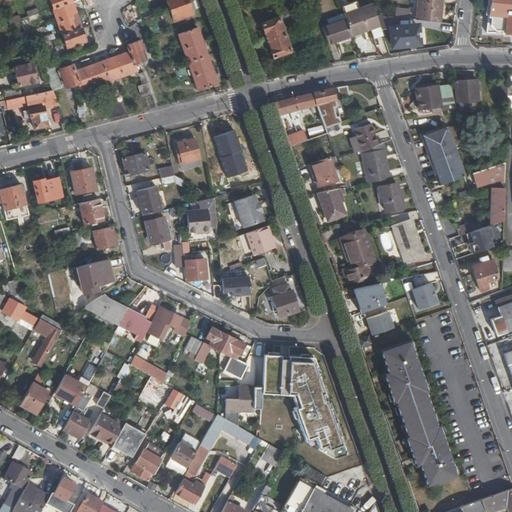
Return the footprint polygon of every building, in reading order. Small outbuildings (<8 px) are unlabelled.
[(14,0),(7,0),(14,14),(20,12),(14,0)] [(440,0),(419,0),(417,18),(441,21),(442,12),(439,11),(440,0)] [(73,1),(54,8),(59,21),(77,14),(73,1)] [(174,19),(193,13),(189,1),(171,8),(174,19)] [(373,2),(344,13),(346,18),(351,32),(366,27),(367,29),(371,28),(381,25),(377,14),(373,2)] [(42,6),(32,9),(34,15),(44,11),(42,6)] [(147,21),(156,18),(154,13),(145,16),(147,21)] [(77,14),(59,21),(63,33),(82,27),(77,14)] [(381,25),(382,29),(390,27),(401,26),(401,17),(377,14),(381,25)] [(264,32),(266,31),(269,39),(288,33),(286,26),(283,27),(280,16),(261,23),(264,32)] [(346,18),(322,27),(328,44),(352,35),(351,32),(346,18)] [(381,25),(371,28),(374,38),(384,34),(382,29),(381,25)] [(390,27),(392,44),(411,42),(409,25),(401,26),(390,27)] [(198,26),(180,33),(185,47),(203,40),(198,26)] [(68,46),(86,40),(82,27),(63,33),(68,46)] [(367,29),(366,27),(351,32),(352,35),(367,29)] [(288,40),(290,39),(288,33),(269,39),(272,47),(270,48),(273,57),(291,51),(288,40)] [(129,42),(132,51),(136,62),(147,58),(141,38),(129,42)] [(203,40),(185,47),(189,60),(207,54),(203,40)] [(166,48),(157,51),(158,56),(168,53),(166,48)] [(132,51),(118,55),(125,74),(138,70),(136,62),(132,51)] [(160,61),(169,58),(168,53),(158,56),(160,61)] [(207,54),(189,60),(194,74),(212,68),(207,54)] [(118,55),(104,60),(110,79),(125,74),(118,55)] [(104,60),(90,65),(96,84),(110,79),(104,60)] [(38,82),(34,62),(16,65),(20,85),(38,82)] [(52,63),(44,67),(51,84),(59,81),(52,63)] [(62,67),(68,87),(80,83),(76,70),(74,63),(62,67)] [(90,65),(76,70),(80,83),(82,89),(96,84),(90,65)] [(199,88),(217,82),(212,68),(194,74),(199,88)] [(499,86),(503,87),(503,98),(507,98),(507,92),(507,83),(508,73),(504,73),(503,76),(499,76),(499,86)] [(149,81),(144,83),(149,93),(154,91),(149,81)] [(477,81),(455,81),(455,104),(457,110),(476,109),(476,100),(477,99),(477,93),(477,81)] [(140,84),(144,95),(149,93),(144,83),(140,84)] [(415,88),(418,107),(430,105),(440,104),(438,84),(415,88)] [(333,86),(314,91),(317,102),(319,108),(322,120),(323,123),(324,126),(342,120),(333,86)] [(338,87),(339,98),(348,97),(347,86),(338,87)] [(20,87),(4,90),(6,99),(22,96),(20,87)] [(6,99),(1,100),(3,108),(28,104),(29,109),(22,110),(24,119),(31,117),(34,116),(36,127),(48,124),(45,108),(60,104),(54,89),(36,93),(32,94),(22,96),(6,99)] [(314,91),(305,94),(308,104),(317,102),(314,91)] [(305,94),(275,102),(283,124),(290,122),(287,112),(308,104),(305,94)] [(111,97),(115,107),(119,105),(116,95),(111,97)] [(440,104),(430,105),(431,112),(441,110),(440,104)] [(78,106),(81,116),(86,115),(83,105),(78,106)] [(207,132),(209,140),(234,134),(230,118),(212,122),(214,130),(207,132)] [(290,122),(283,124),(286,133),(293,131),(290,122)] [(356,135),(349,137),(354,151),(360,149),(379,143),(371,122),(354,128),(356,135)] [(323,123),(317,126),(320,135),(327,133),(324,126),(323,123)] [(444,125),(421,133),(439,184),(464,174),(447,124),(444,125)] [(317,126),(287,135),(290,145),(320,135),(317,126)] [(176,148),(181,169),(185,168),(183,161),(201,157),(196,137),(178,141),(179,147),(176,148)] [(379,143),(360,149),(367,181),(391,177),(389,168),(387,168),(385,156),(386,156),(383,141),(379,143)] [(226,178),(246,171),(240,150),(219,157),(226,178)] [(150,168),(146,152),(125,157),(129,174),(150,168)] [(337,178),(329,156),(310,162),(318,184),(337,178)] [(201,157),(183,161),(185,168),(203,164),(201,157)] [(486,178),(489,177),(492,186),(504,186),(505,161),(471,172),(476,186),(487,182),(486,178)] [(173,163),(159,166),(162,176),(174,173),(176,173),(173,163)] [(94,166),(72,171),(77,193),(98,188),(94,166)] [(163,184),(176,181),(174,173),(162,176),(163,184)] [(251,175),(238,180),(241,188),(254,183),(251,175)] [(46,177),(35,179),(40,200),(63,196),(59,176),(46,179),(46,177)] [(22,182),(1,187),(7,207),(27,202),(22,182)] [(381,196),(384,196),(387,211),(404,207),(402,191),(399,191),(398,182),(380,186),(381,196)] [(140,190),(141,194),(146,214),(169,208),(165,189),(159,191),(158,186),(142,189),(140,190)] [(340,186),(336,187),(341,201),(345,199),(340,186)] [(492,186),(490,186),(489,225),(504,219),(504,186),(492,186)] [(328,219),(345,213),(341,201),(336,187),(317,191),(328,219)] [(254,194),(228,203),(236,228),(263,218),(254,194)] [(86,222),(104,218),(101,197),(81,202),(86,222)] [(198,230),(199,232),(211,231),(209,208),(188,210),(190,231),(198,230)] [(165,215),(147,220),(152,243),(164,240),(166,249),(173,247),(165,215)] [(425,255),(412,219),(392,226),(405,262),(425,255)] [(471,231),(469,232),(472,242),(469,243),(473,252),(503,242),(504,219),(489,225),(471,231)] [(468,222),(455,227),(458,236),(469,232),(471,231),(468,222)] [(70,225),(55,228),(57,236),(68,233),(71,232),(70,225)] [(267,225),(265,226),(274,253),(276,252),(267,225)] [(114,226),(94,231),(98,248),(118,243),(114,226)] [(240,234),(249,262),(274,253),(265,226),(240,234)] [(341,236),(352,268),(345,271),(349,282),(377,272),(361,229),(341,236)] [(175,245),(178,267),(185,266),(185,260),(184,253),(183,244),(175,245)] [(511,248),(503,249),(502,270),(511,269),(511,248)] [(110,258),(79,265),(84,293),(99,289),(98,283),(104,281),(105,284),(114,281),(110,258)] [(186,260),(188,279),(209,277),(208,266),(208,258),(191,259),(186,260)] [(497,272),(492,258),(472,265),(481,291),(489,288),(487,282),(496,278),(497,272)] [(223,278),(224,290),(233,289),(233,294),(251,293),(250,276),(223,278)] [(358,314),(386,306),(379,283),(351,291),(358,314)] [(433,283),(412,289),(419,310),(439,303),(433,283)] [(293,289),(291,290),(289,284),(274,289),(276,295),(274,295),(281,316),(300,309),(293,289)] [(230,293),(222,294),(221,285),(214,286),(215,298),(230,298),(230,293)] [(84,293),(83,293),(86,305),(101,295),(103,294),(101,288),(99,289),(84,293)] [(511,300),(511,293),(497,299),(498,305),(511,300)] [(101,295),(86,305),(120,322),(127,308),(101,295)] [(32,322),(30,326),(35,328),(41,317),(43,313),(42,313),(39,311),(37,315),(31,312),(33,307),(30,306),(28,310),(25,308),(27,304),(11,296),(3,309),(20,319),(21,316),(32,322)] [(501,314),(492,317),(497,333),(511,328),(511,300),(498,305),(501,314)] [(166,309),(159,305),(155,314),(158,316),(157,317),(160,318),(160,319),(171,325),(176,328),(177,327),(180,328),(185,319),(182,317),(183,316),(166,308),(166,309)] [(138,332),(135,338),(141,341),(146,332),(152,320),(127,308),(120,322),(120,323),(138,332)] [(389,311),(367,318),(373,335),(395,327),(389,311)] [(158,316),(155,314),(152,320),(146,332),(163,340),(171,325),(160,319),(160,318),(157,317),(158,316)] [(48,335),(35,360),(43,364),(63,329),(41,317),(35,328),(48,335)] [(207,337),(213,340),(210,344),(216,347),(214,352),(218,354),(220,351),(220,350),(224,342),(227,341),(230,335),(213,326),(207,337)] [(511,336),(511,328),(497,333),(500,340),(511,336)] [(149,335),(146,342),(156,347),(160,341),(149,335)] [(227,341),(224,342),(220,350),(233,356),(235,351),(240,353),(246,343),(230,335),(227,341)] [(192,348),(189,354),(196,357),(202,360),(210,344),(199,339),(193,336),(187,346),(192,348)] [(369,336),(360,339),(362,346),(372,342),(369,336)] [(422,463),(429,484),(458,474),(440,424),(438,425),(425,391),(428,389),(410,340),(382,350),(390,370),(385,372),(395,401),(397,400),(409,435),(408,436),(418,465),(422,463)] [(135,356),(144,361),(149,352),(140,347),(135,356)] [(511,350),(503,353),(511,380),(511,350)] [(313,356),(265,353),(262,391),(293,393),(311,439),(319,437),(321,449),(334,459),(348,455),(313,356)] [(227,362),(222,371),(230,374),(241,380),(248,365),(230,356),(228,360),(230,361),(229,363),(227,362)] [(131,363),(129,362),(122,375),(125,377),(131,368),(135,370),(137,366),(131,363)] [(88,386),(66,374),(56,392),(78,404),(83,394),(88,386)] [(125,377),(122,375),(114,389),(122,393),(126,386),(123,385),(127,378),(125,377)] [(168,389),(149,379),(138,399),(142,401),(144,398),(146,394),(156,400),(160,403),(168,389)] [(50,390),(34,381),(22,403),(38,412),(50,390)] [(238,399),(226,399),(225,420),(238,427),(238,413),(254,413),(255,385),(238,385),(238,399)] [(190,396),(175,388),(168,401),(177,406),(173,413),(176,415),(178,412),(181,413),(190,396)] [(97,406),(105,409),(110,395),(102,392),(97,406)] [(91,398),(83,394),(78,404),(77,405),(85,409),(91,398)] [(146,394),(144,398),(154,404),(156,400),(146,394)] [(195,404),(191,412),(207,421),(211,412),(195,404)] [(91,419),(75,410),(65,428),(81,437),(91,419)] [(117,419),(102,411),(90,433),(112,446),(117,437),(127,419),(120,415),(117,419)] [(218,415),(214,422),(222,427),(250,444),(254,435),(238,427),(225,420),(218,415)] [(222,427),(214,422),(202,442),(201,444),(211,449),(222,427)] [(163,432),(160,439),(167,442),(170,435),(163,432)] [(117,437),(112,446),(108,453),(117,457),(125,442),(117,437)] [(202,442),(194,437),(190,444),(198,449),(201,444),(202,442)] [(182,440),(173,455),(181,460),(182,457),(191,462),(198,449),(190,444),(182,440)] [(270,442),(262,457),(277,466),(285,451),(270,442)] [(150,478),(157,466),(159,467),(166,454),(147,443),(140,457),(138,456),(131,468),(150,478)] [(29,449),(21,444),(14,456),(20,459),(21,459),(22,460),(29,449)] [(185,477),(176,491),(195,501),(203,488),(191,480),(195,474),(196,475),(211,449),(201,444),(198,449),(191,462),(189,465),(190,466),(184,477),(185,477)] [(223,454),(215,467),(231,477),(238,463),(223,454)] [(14,488),(0,511),(12,511),(13,511),(14,511),(27,486),(26,486),(33,472),(14,462),(5,478),(13,483),(11,487),(14,488)] [(340,511),(344,506),(319,492),(321,488),(315,485),(317,482),(302,473),(280,511),(340,511)] [(63,477),(54,493),(53,492),(50,498),(47,502),(52,504),(54,502),(58,504),(64,507),(77,484),(63,477)] [(50,498),(27,486),(14,511),(15,511),(41,511),(47,502),(50,498)] [(511,511),(511,488),(462,506),(466,511),(484,511),(507,504),(509,511),(511,511)] [(254,507),(257,509),(255,511),(263,511),(261,511),(270,496),(262,492),(254,507)] [(90,493),(78,511),(98,511),(103,505),(105,501),(90,493)] [(231,495),(228,500),(221,511),(245,511),(247,510),(233,502),(236,497),(231,495)] [(221,496),(213,511),(214,511),(221,511),(228,500),(221,496)]
